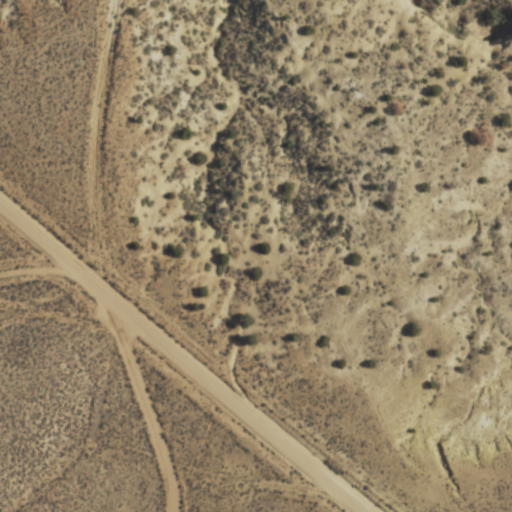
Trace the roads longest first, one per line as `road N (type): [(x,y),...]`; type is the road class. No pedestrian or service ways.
road 1 (residential): [(156,511),(157,476),(97,290),(90,142),(117,0)]
road 2 (tertiary): [(366,511),(0,211)]
